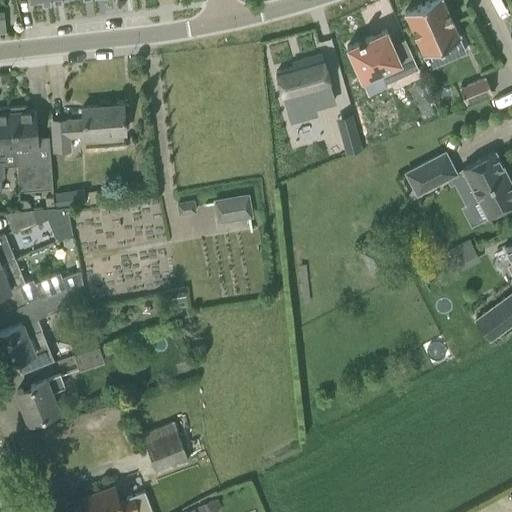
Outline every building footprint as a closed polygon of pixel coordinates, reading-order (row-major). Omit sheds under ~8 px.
[(430,0),(404,12),(423,54),(459,38),(442,0),(430,0)] [(384,28),(345,46),(360,79),(379,70),(384,81),(417,66),(406,43),(394,49),(384,28)] [(301,63),(275,70),(286,109),(311,102),(312,106),(333,100),(320,53),(300,59),(301,63)] [(459,88),(465,103),(491,92),(485,77),(459,88)] [(83,118),(51,120),(53,150),(69,149),(69,137),(124,133),(122,104),(82,107),(83,118)] [(26,105),(12,106),(15,148),(17,164),(19,190),(52,187),(50,156),(38,157),(34,110),(26,111),(26,105)] [(1,149),(15,148),(12,106),(0,107),(0,190),(0,191),(0,179),(4,175),(1,149)] [(343,138),(342,138),(346,152),(360,148),(356,134),(343,138)] [(444,151),(405,171),(417,194),(446,179),(456,174),(455,171),(444,151)] [(511,202),(511,185),(494,151),(462,168),(487,216),(511,202)] [(84,188),(55,192),(57,208),(67,207),(106,202),(104,190),(84,193),(84,188)] [(215,196),(219,220),(252,214),(248,190),(215,196)] [(194,199),(177,202),(179,214),(196,211),(194,199)] [(20,211),(5,212),(8,219),(13,232),(47,219),(56,240),(72,234),(67,207),(57,208),(30,210),(20,211)] [(0,234),(0,263),(14,258),(4,233),(0,234)] [(73,236),(61,239),(63,245),(67,248),(75,247),(73,236)] [(457,271),(480,259),(468,239),(446,251),(457,271)] [(24,284),(24,282),(14,258),(0,263),(0,293),(20,285),(24,284)] [(39,296),(41,300),(78,284),(83,282),(79,270),(62,277),(59,272),(34,282),(32,278),(24,282),(24,284),(20,285),(26,302),(39,296)] [(78,284),(41,300),(36,302),(42,316),(71,304),(75,313),(88,309),(78,284)] [(511,322),(511,292),(511,291),(474,318),(489,339),(511,322)] [(40,330),(35,316),(0,330),(0,349),(5,363),(15,359),(21,372),(50,361),(44,347),(32,352),(25,336),(40,330)] [(106,344),(73,354),(78,369),(103,361),(102,357),(109,354),(106,344)] [(16,390),(28,421),(58,409),(50,391),(64,386),(59,374),(46,379),(45,379),(16,390)] [(188,460),(173,420),(140,432),(156,473),(188,460)] [(82,498),(87,511),(126,511),(144,505),(140,493),(119,501),(113,486),(82,498)]
